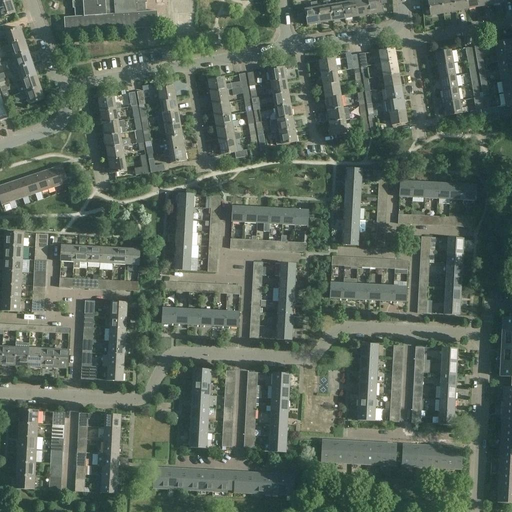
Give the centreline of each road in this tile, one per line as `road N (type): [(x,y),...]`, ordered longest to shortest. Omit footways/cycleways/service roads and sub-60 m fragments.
road 1 (residential): [(74,397),(141,398),(174,354),(243,356)]
road 2 (residential): [(243,356),(304,360),(318,357),(340,329),(410,331)]
road 3 (residential): [(477,337),(485,347),(477,511)]
